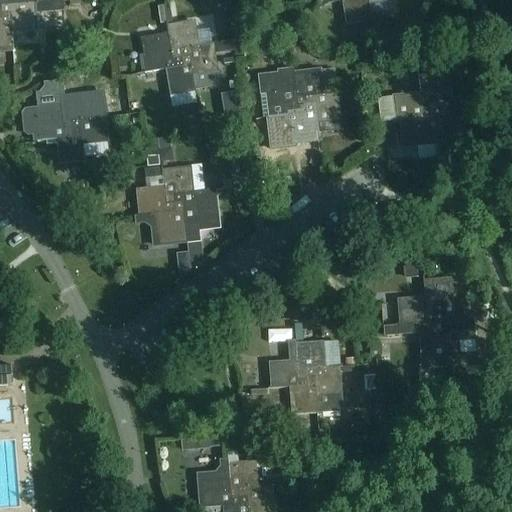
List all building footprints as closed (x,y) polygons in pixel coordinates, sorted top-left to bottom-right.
[(0,0),(0,15),(1,15),(0,7),(19,6),(38,4),(37,0),(0,0)] [(85,0),(63,0),(64,8),(86,6),(85,0)] [(324,0),(318,1),(319,11),(330,4),(344,1),(343,0),(324,0)] [(343,0),(344,1),(347,23),(371,19),(368,2),(368,0),(343,0)] [(19,6),(0,7),(1,15),(11,15),(12,32),(36,31),(35,16),(63,14),(62,2),(52,3),(38,4),(19,6)] [(169,6),(164,7),(166,15),(167,24),(172,23),(169,6)] [(2,24),(0,23),(0,49),(13,49),(12,32),(11,15),(1,15),(2,24)] [(102,38),(103,15),(82,15),(81,37),(102,38)] [(160,16),(163,33),(169,32),(168,26),(167,24),(166,15),(160,16)] [(171,26),(168,26),(169,32),(170,42),(171,44),(174,61),(182,59),(180,51),(198,48),(194,23),(171,27),(171,26)] [(235,41),(221,43),(222,46),(226,51),(237,49),(235,41)] [(146,56),(139,57),(142,74),(167,70),(183,67),(182,59),(174,61),(171,44),(145,49),(146,56)] [(198,48),(180,51),(182,59),(190,58),(193,76),(195,88),(210,85),(208,74),(217,72),(213,48),(215,48),(214,45),(212,45),(198,48)] [(183,67),(167,70),(172,96),(196,92),(195,88),(193,76),(190,58),(182,59),(183,67)] [(167,70),(143,74),(145,84),(161,81),(160,75),(166,74),(168,74),(167,70)] [(279,74),(259,77),(264,119),(268,119),(272,118),(284,117),(289,116),(291,116),(307,114),(306,106),(297,107),(295,91),(293,72),(294,72),(294,70),(278,72),(279,74)] [(294,72),(293,72),(295,91),(297,107),(306,106),(305,98),(323,96),(320,71),(297,73),(296,72),(294,72)] [(422,77),(419,77),(419,79),(421,95),(423,111),(430,110),(430,102),(448,100),(445,76),(422,78),(422,77)] [(363,91),(347,93),(347,97),(353,102),(364,100),(363,91)] [(323,96),(305,98),(306,106),(314,105),(316,123),(317,133),(317,135),(332,133),(331,121),(340,120),(337,94),(323,96)] [(84,96),(61,99),(61,106),(63,116),(64,132),(73,131),(71,122),(86,121),(88,121),(103,119),(100,95),(84,96)] [(421,95),(393,98),(397,123),(408,122),(415,121),(431,119),(430,110),(423,111),(421,95)] [(448,100),(430,102),(430,110),(439,109),(441,127),(465,125),(462,98),(448,100)] [(307,114),(291,116),(294,143),(318,140),(317,135),(317,133),(316,123),(314,105),(306,106),(307,114)] [(26,112),(23,115),(25,131),(28,134),(34,133),(35,144),(41,143),(46,142),(58,141),(74,139),(73,131),(64,132),(63,116),(61,106),(57,106),(59,117),(39,119),(38,111),(26,112)] [(431,119),(415,121),(419,147),(443,145),(441,127),(439,109),(430,110),(431,119)] [(86,121),(71,122),(73,131),(81,130),(83,145),(107,143),(104,122),(106,122),(106,119),(104,119),(103,119),(88,121),(86,121)] [(58,141),(46,142),(47,146),(58,145),(61,165),(85,163),(83,145),(81,130),(73,131),(74,139),(58,141)] [(172,149),(160,151),(161,163),(173,161),(172,149)] [(189,169),(162,172),(164,189),(166,205),(174,204),(174,196),(192,194),(189,169)] [(162,171),(145,173),(146,181),(163,179),(162,171)] [(164,189),(138,192),(141,217),(151,216),(159,215),(175,213),(174,204),(166,205),(164,189)] [(192,194),(174,196),(174,204),(182,203),(184,222),(186,242),(198,241),(197,231),(218,229),(213,191),(195,193),(192,194)] [(159,215),(151,216),(154,245),(186,242),(184,222),(182,203),(174,204),(175,213),(159,215)] [(151,216),(136,218),(137,224),(151,222),(151,216)] [(423,263),(410,264),(411,276),(424,275),(423,263)] [(451,281),(424,284),(426,300),(427,316),(435,315),(434,307),(454,305),(451,281)] [(426,300),(399,302),(401,326),(420,325),(435,323),(435,315),(427,316),(426,300)] [(454,305),(434,307),(435,315),(444,315),(445,333),(446,349),(446,351),(447,360),(455,359),(454,349),(450,345),(450,341),(474,340),(473,321),(469,321),(468,304),(454,305)] [(435,323),(420,325),(422,352),(431,351),(431,352),(432,369),(448,367),(447,362),(447,360),(446,351),(446,349),(445,333),(444,315),(435,315),(435,323)] [(398,327),(385,328),(386,336),(398,335),(398,327)] [(293,364),(271,366),(273,390),(290,389),(291,389),(307,388),(307,379),(299,380),(298,373),(297,366),(297,360),(296,353),(296,347),(296,345),(296,343),(289,344),(291,360),(293,360),(293,364)] [(323,345),(296,347),(296,353),(297,360),(297,366),(298,373),(299,380),(307,379),(307,371),(325,369),(323,345)] [(13,364),(0,365),(0,386),(14,386),(13,364)] [(325,369),(307,371),(307,379),(315,378),(316,395),(318,411),(341,409),(339,371),(341,371),(340,368),(339,368),(325,369)] [(307,388),(291,389),(293,414),(318,413),(318,411),(316,395),(315,378),(307,379),(307,388)] [(373,378),(365,379),(365,391),(374,391),(373,378)] [(195,442),(182,443),(183,451),(195,450),(195,442)] [(223,475),(200,477),(202,509),(224,507),(240,506),(240,498),(232,498),(230,483),(229,467),(229,462),(222,463),(223,475)] [(256,465),(229,467),(230,483),(232,498),(240,498),(239,489),(257,488),(256,465)] [(257,488),(239,489),(240,498),(247,497),(248,511),(273,511),(271,487),(257,488)] [(240,506),(224,507),(224,511),(248,511),(247,497),(240,498),(240,506)]
